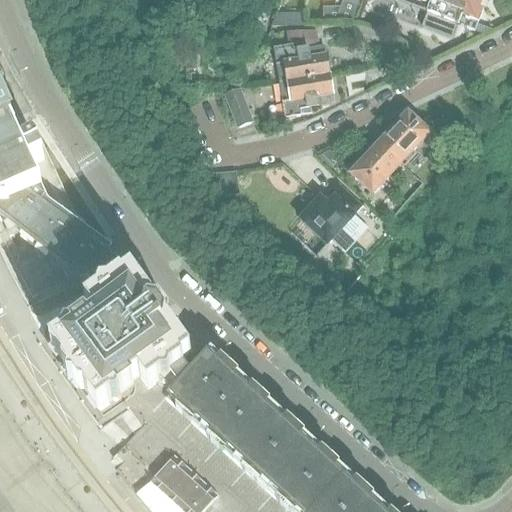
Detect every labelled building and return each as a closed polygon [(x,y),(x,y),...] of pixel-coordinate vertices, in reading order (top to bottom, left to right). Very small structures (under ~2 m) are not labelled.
[(392,0),(429,14),(426,20),(444,27),(453,0),(392,0)] [(453,0),(444,27),(457,32),(459,26),(476,32),(484,11),(486,12),(489,12),(493,0),(453,0)] [(278,12),(272,26),(307,26),(307,12),(278,12)] [(313,43),(311,29),(287,29),(290,47),(275,49),(281,84),(330,76),(327,57),(324,57),(323,47),(316,48),(315,42),(313,43)] [(248,32),(243,46),(256,51),(262,38),(248,32)] [(0,133),(15,126),(11,118),(14,117),(16,117),(16,106),(14,95),(9,85),(3,77),(0,74),(0,133)] [(330,76),(281,84),(287,119),(312,115),(311,109),(332,106),(331,95),(333,95),(330,76)] [(239,129),(254,123),(241,89),(225,95),(239,129)] [(380,143),(403,164),(431,134),(419,123),(419,122),(408,112),(380,143)] [(25,149),(15,127),(15,126),(0,133),(0,189),(36,174),(32,166),(45,160),(41,150),(38,146),(35,143),(25,149)] [(350,174),(373,196),(403,164),(380,143),(350,174)] [(89,278),(114,266),(121,263),(50,210),(53,206),(49,203),(36,193),(42,190),(41,189),(43,189),(36,174),(0,189),(0,219),(81,281),(84,283),(84,282),(89,279),(89,278)] [(200,174),(199,175),(222,197),(240,195),(237,174),(220,175),(213,175),(200,174)] [(363,207),(339,184),(323,201),(321,199),(301,220),(315,233),(316,232),(328,243),(332,239),(346,253),(368,229),(354,216),(363,207)] [(130,275),(123,265),(114,269),(114,268),(114,266),(89,278),(89,279),(89,280),(90,282),(91,282),(97,296),(86,304),(95,316),(88,322),(86,319),(51,345),(99,411),(134,385),(133,383),(140,378),(149,390),(160,382),(171,393),(172,394),(200,363),(192,356),(133,274),(130,275)] [(249,469),(291,423),(212,351),(200,363),(172,394),(170,397),(249,469)] [(296,511),(354,511),(370,495),(342,469),(346,465),(323,445),(320,449),(291,423),(249,469),(296,511)] [(205,511),(219,497),(175,457),(156,478),(155,478),(151,483),(182,511),(205,511)] [(354,511),(389,511),(370,495),(354,511)]
